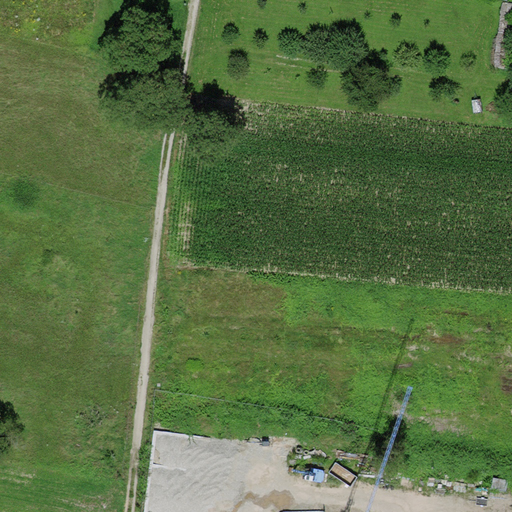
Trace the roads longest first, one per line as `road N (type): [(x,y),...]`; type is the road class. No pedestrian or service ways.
road 1 (primary): [(511,355),(407,346),(0,280)]
road 2 (track): [(193,0),(134,511)]
